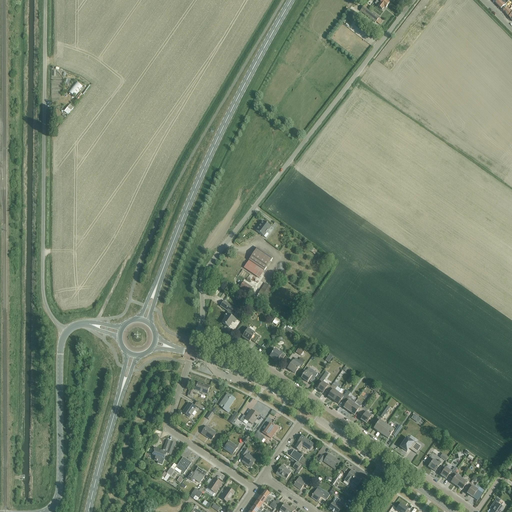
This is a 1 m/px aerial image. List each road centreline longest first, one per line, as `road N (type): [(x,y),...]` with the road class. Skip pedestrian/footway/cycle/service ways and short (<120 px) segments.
road 1 (residential): [(199,330),(208,266),(413,0)]
road 2 (unclassified): [(64,330),(42,297),(43,0)]
road 3 (residential): [(476,511),(241,348),(199,330)]
road 4 (primary): [(157,284),(229,114),(291,0)]
road 5 (unclassified): [(41,511),(60,487),(64,330)]
road 6 (residential): [(253,489),(167,426),(191,354)]
road 7 (residential): [(307,412),(251,377),(191,354)]
